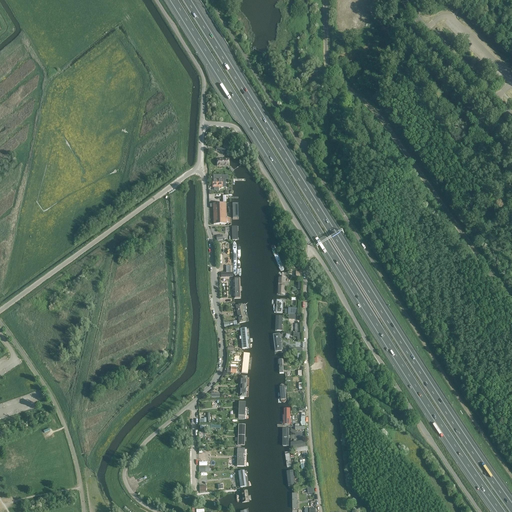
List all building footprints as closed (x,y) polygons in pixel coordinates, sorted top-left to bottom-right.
[(213,185),(212,185),(212,187),(213,187),(213,188),(215,188),(215,191),(219,190),(219,188),(222,187),(222,179),(222,175),(214,176),(214,180),(213,180),(213,185)] [(226,203),(213,204),(213,207),(214,225),(227,224),(226,223),(226,218),(226,203)] [(271,248),(271,250),(279,271),(281,273),(283,272),(285,271),(284,269),(275,248),(274,247),(272,247),(271,248)] [(242,303),(236,304),(239,323),(247,322),(242,303)] [(246,329),(240,330),(242,350),(248,349),(246,329)] [(280,335),(273,335),(274,354),(282,353),(280,335)] [(241,370),(250,371),(251,359),(249,359),(249,356),(243,355),(241,370)] [(249,378),(240,378),(239,398),(248,398),(249,378)] [(291,442),(291,448),(306,446),(305,440),(291,442)] [(247,450),(237,449),(237,468),(246,468),(247,450)] [(293,473),(286,473),(288,489),(295,488),(293,473)] [(248,491),(239,492),(241,506),(250,504),(248,491)]
